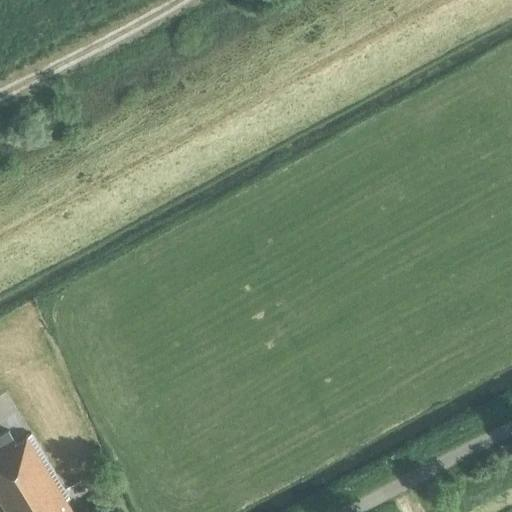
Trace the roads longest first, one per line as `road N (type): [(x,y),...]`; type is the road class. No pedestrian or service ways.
road 1 (track): [(184,0),(0,101)]
road 2 (unclassified): [(365,511),(511,430)]
